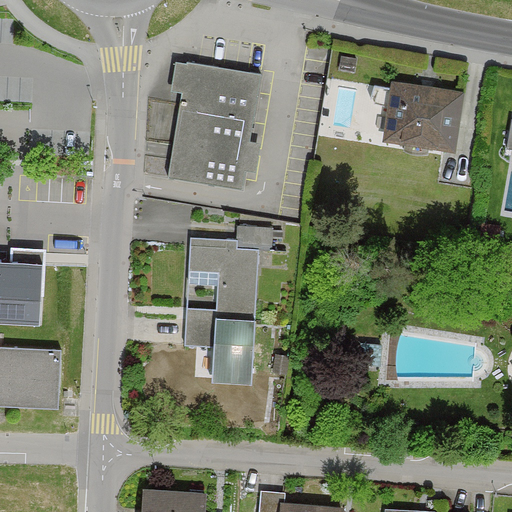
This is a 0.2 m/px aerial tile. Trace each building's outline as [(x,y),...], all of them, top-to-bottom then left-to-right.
[(357,59),(341,56),(338,71),(355,74),(357,59)] [(199,61),(176,57),(172,87),(183,88),(169,177),(242,188),(245,168),(256,169),(261,139),(250,138),(260,71),(199,61)] [(460,95),(389,85),(379,158),(450,168),(460,95)] [(239,253),(188,251),(185,315),(258,318),(260,276),(274,277),(276,240),(240,238),(239,253)] [(0,324),(42,326),(44,265),(45,249),(11,247),(10,263),(0,262),(0,324)] [(254,392),(258,318),(185,315),(182,358),(204,359),(203,389),(254,392)] [(61,347),(0,344),(0,403),(59,407),(61,347)] [(205,511),(205,490),(146,490),(145,511),(205,511)] [(340,511),(340,501),(285,504),(285,511),(340,511)]
